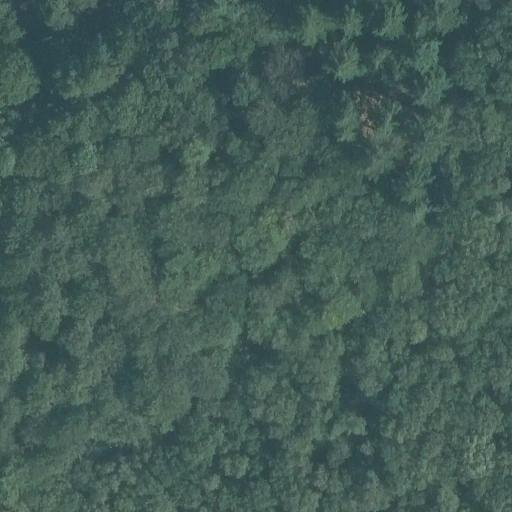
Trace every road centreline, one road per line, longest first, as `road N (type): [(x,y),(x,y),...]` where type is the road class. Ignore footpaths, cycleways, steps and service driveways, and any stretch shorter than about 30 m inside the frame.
road 1 (track): [(452,0),(414,242),(391,511)]
road 2 (track): [(0,268),(138,181),(228,145),(293,100),(384,0)]
road 3 (track): [(0,461),(414,242)]
